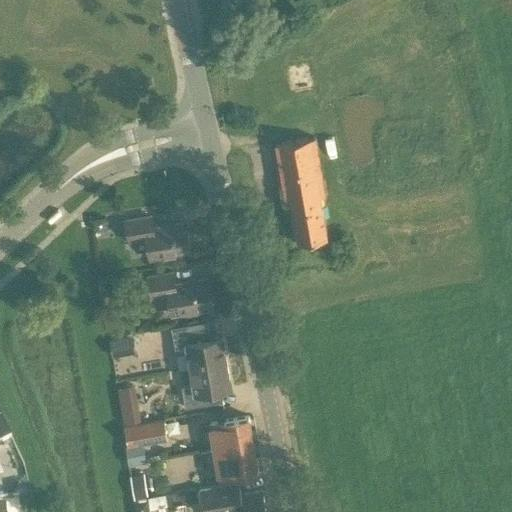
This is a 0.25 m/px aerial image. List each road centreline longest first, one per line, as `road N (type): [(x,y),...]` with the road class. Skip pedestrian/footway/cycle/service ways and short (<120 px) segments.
road 1 (tertiary): [(289,511),(205,128)]
road 2 (unclassified): [(0,245),(76,173),(116,150),(205,128)]
road 3 (tertiary): [(205,128),(178,0)]
